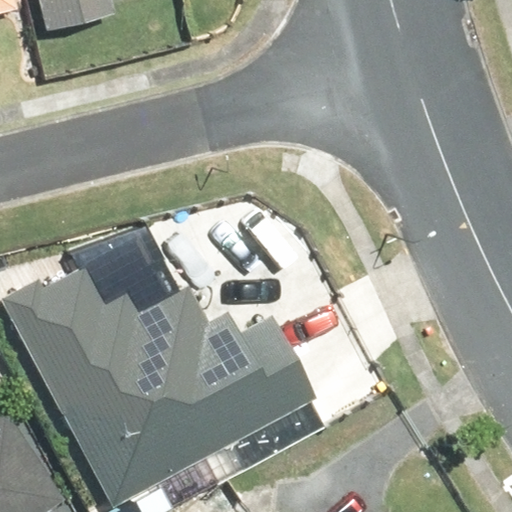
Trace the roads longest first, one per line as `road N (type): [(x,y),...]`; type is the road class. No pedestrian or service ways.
road 1 (residential): [(0,170),(402,62)]
road 2 (residential): [(402,62),(511,308)]
